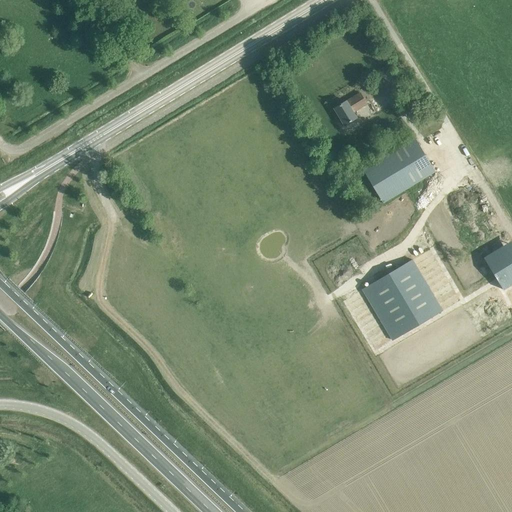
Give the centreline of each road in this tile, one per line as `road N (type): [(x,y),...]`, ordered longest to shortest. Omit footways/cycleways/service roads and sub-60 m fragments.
road 1 (tertiary): [(30,178),(324,0)]
road 2 (primary): [(229,502),(0,283)]
road 3 (unclassified): [(2,145),(18,150),(268,0)]
road 4 (trunk): [(0,314),(210,511)]
road 5 (unclassified): [(0,404),(68,421),(171,511)]
